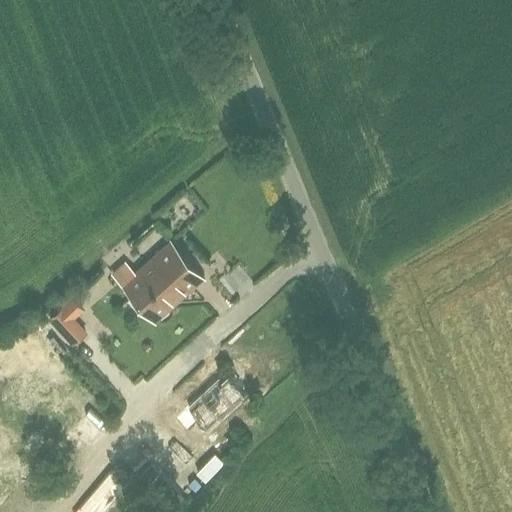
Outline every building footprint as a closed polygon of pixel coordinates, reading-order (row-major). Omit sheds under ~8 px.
[(171,242),(124,285),(155,320),(203,278),(171,242)] [(74,318),(84,309),(73,298),(51,319),(74,344),(86,332),(74,318)] [(35,342),(26,349),(38,364),(47,357),(35,342)] [(0,412),(30,385),(9,361),(8,362),(3,357),(0,359),(0,412)] [(44,375),(34,385),(49,400),(59,391),(44,375)] [(222,419),(247,396),(230,378),(221,387),(218,383),(189,409),(209,431),(222,419)] [(81,419),(100,432),(108,422),(89,408),(81,419)] [(115,511),(132,493),(112,475),(79,511),(115,511)]
